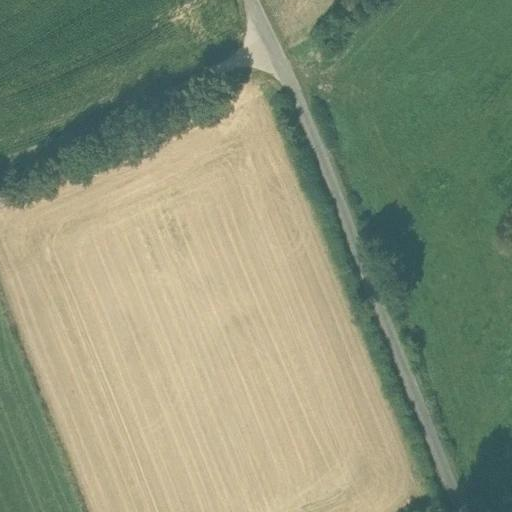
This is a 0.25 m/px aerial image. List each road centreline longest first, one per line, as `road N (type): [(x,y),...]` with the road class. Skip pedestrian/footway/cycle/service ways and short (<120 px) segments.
road 1 (unclassified): [(254,0),(459,511)]
road 2 (track): [(0,164),(115,122),(276,47)]
